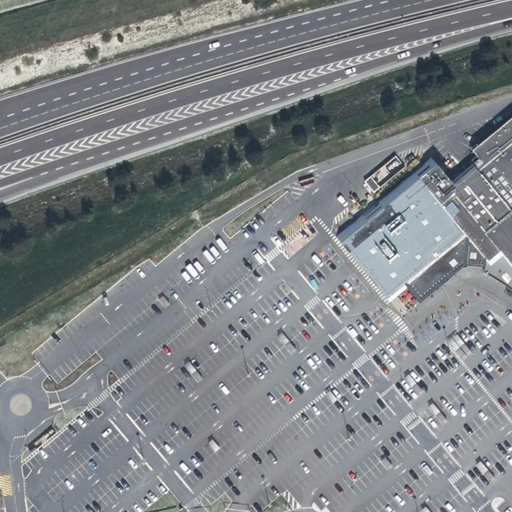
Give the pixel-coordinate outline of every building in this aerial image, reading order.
[(466,241),(464,262),(483,264),(485,271),(492,275),(498,279),(504,283),(510,287),(511,288),(511,117),(473,149),(485,164),(457,187),(433,159),(338,237),(347,248),(367,273),(368,273),(392,302),(466,241)] [(392,171),(401,163),(397,158),(388,166),(392,171)] [(373,193),(380,188),(372,176),(365,181),(373,193)] [(256,333),(243,317),(238,321),(252,337),(256,333)] [(471,351),(458,334),(449,342),(462,359),(471,351)] [(203,379),(189,362),(185,366),(198,382),(203,379)] [(298,384),(290,375),(286,378),(293,387),(298,384)] [(423,391),(409,375),(405,378),(418,395),(423,391)] [(446,420),(433,404),(429,408),(442,424),(446,420)] [(220,448),(213,440),(208,443),(216,452),(220,448)] [(495,478),(481,462),(477,465),(490,482),(495,478)] [(377,479),(370,471),(365,474),(372,483),(377,479)]
